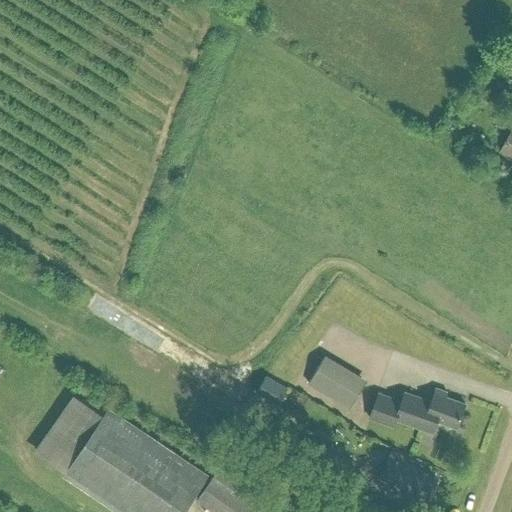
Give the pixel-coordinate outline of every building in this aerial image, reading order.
[(511,128),(497,151),(511,160),(511,128)] [(325,354),(308,383),(349,408),(367,380),(325,354)] [(265,376),(257,391),(278,402),(286,387),(265,376)] [(465,403),(445,396),(447,391),(436,387),(431,401),(405,391),(401,400),(378,392),(369,417),(393,425),(395,418),(433,431),(437,419),(457,426),(465,403)] [(184,511),(210,474),(109,406),(65,472),(63,475),(117,511),(184,511)] [(321,456),(349,474),(356,463),(328,445),(321,456)] [(408,489),(427,498),(437,477),(418,468),(420,464),(392,450),(378,479),(406,493),(408,489)] [(278,511),(217,470),(197,499),(215,511),(278,511)]
